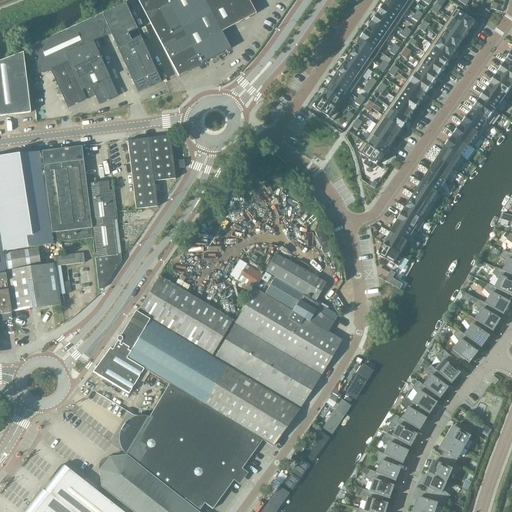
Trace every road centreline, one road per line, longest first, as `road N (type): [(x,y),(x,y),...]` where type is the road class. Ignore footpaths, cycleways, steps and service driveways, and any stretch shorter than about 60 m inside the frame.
road 1 (secondary): [(59,370),(108,321),(188,210),(214,143)]
road 2 (residential): [(511,11),(377,210),(346,227)]
road 3 (secondary): [(205,141),(187,186),(127,275),(52,364)]
road 4 (residential): [(240,511),(354,346),(360,297)]
road 5 (unclassified): [(0,141),(192,118)]
road 6 (residential): [(400,511),(428,443),(494,356)]
road 7 (residential): [(271,141),(367,0)]
road 8 (secondary): [(231,110),(322,0)]
road 9 (secondary): [(306,0),(227,105)]
